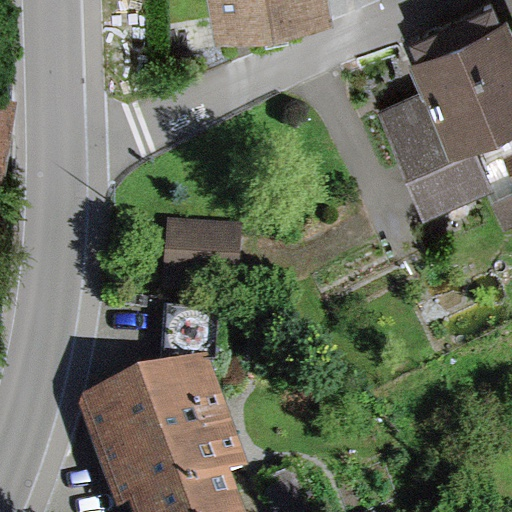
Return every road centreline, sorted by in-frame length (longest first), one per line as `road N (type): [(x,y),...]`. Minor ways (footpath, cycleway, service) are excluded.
road 1 (residential): [(52,141),(116,136),(434,0)]
road 2 (tertiary): [(0,491),(49,313),(52,141)]
road 3 (tertiary): [(52,141),(48,0)]
